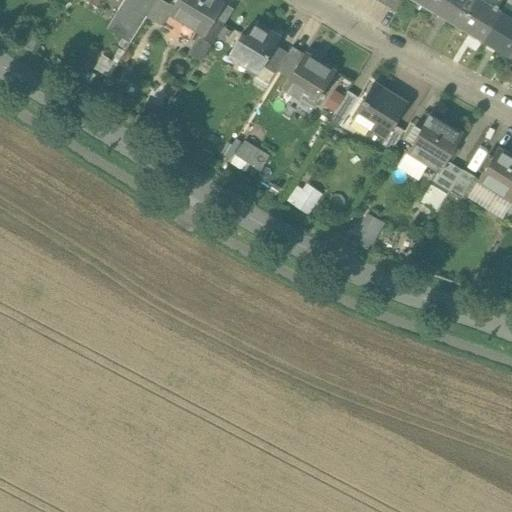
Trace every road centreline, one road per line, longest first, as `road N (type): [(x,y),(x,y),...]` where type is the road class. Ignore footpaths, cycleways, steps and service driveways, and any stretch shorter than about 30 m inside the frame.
road 1 (secondary): [(511,329),(395,286),(242,212),(0,63)]
road 2 (residential): [(511,111),(311,0)]
